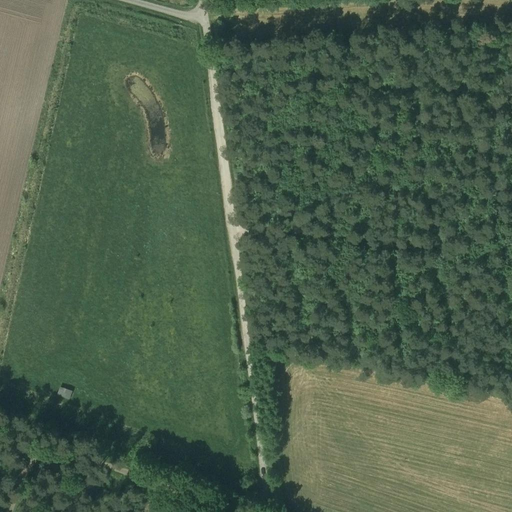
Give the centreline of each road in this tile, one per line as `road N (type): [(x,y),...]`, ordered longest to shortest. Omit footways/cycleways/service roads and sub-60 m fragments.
road 1 (track): [(15,511),(44,424),(265,507),(232,235),(511,258)]
road 2 (unclassified): [(205,16),(232,235)]
